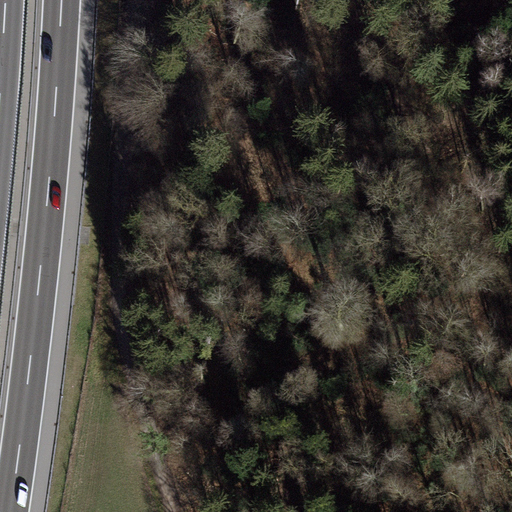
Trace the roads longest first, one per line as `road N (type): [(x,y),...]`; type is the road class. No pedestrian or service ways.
road 1 (track): [(166,511),(114,328),(135,0)]
road 2 (motorway): [(12,511),(62,0)]
road 3 (track): [(338,0),(446,192),(511,343)]
